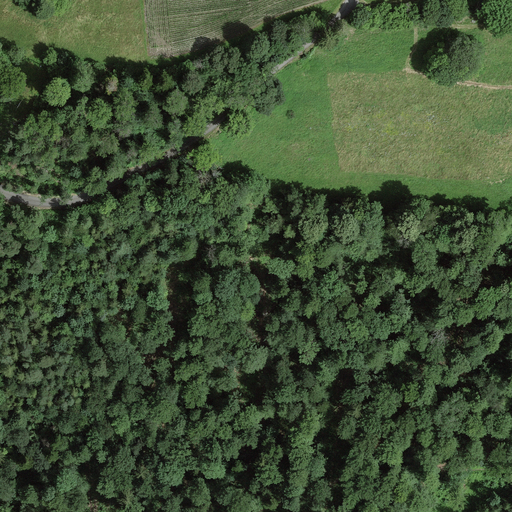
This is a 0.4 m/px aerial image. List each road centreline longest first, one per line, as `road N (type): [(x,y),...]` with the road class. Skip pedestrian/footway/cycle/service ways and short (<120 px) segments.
road 1 (residential): [(0,190),(56,201),(132,174),(203,132),(348,0)]
road 2 (track): [(359,0),(390,2),(421,24),(511,24)]
